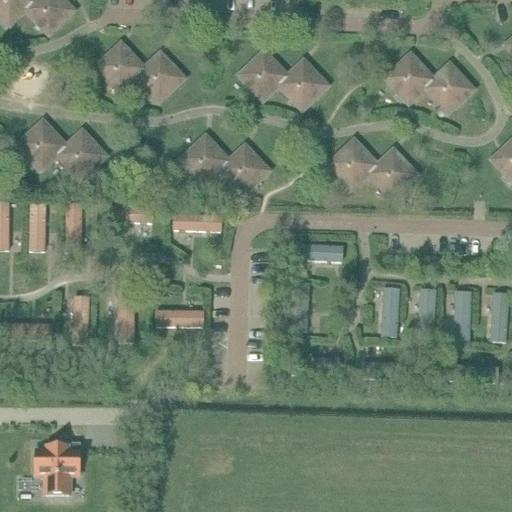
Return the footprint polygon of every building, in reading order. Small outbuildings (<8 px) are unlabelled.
[(32,1),(33,0),(0,0),(0,21),(10,33),(26,17),(28,19),(30,17),(26,13),(35,5),(32,1)] [(33,0),(32,1),(35,5),(26,13),(30,17),(28,19),(50,41),(78,14),(64,0),(33,0)] [(511,37),(500,49),(511,60),(511,37)] [(136,84),(138,86),(140,84),(136,80),(145,72),(142,69),(145,67),(123,43),(93,71),(121,99),(136,84)] [(280,88),(289,80),(263,51),(235,79),(262,107),(277,92),(280,95),(283,92),(280,88)] [(140,84),(138,86),(160,108),(189,81),(161,53),(146,68),(145,67),(142,69),(145,72),(136,80),(140,84)] [(434,82),(432,79),(409,54),(380,81),(407,110),(423,96),(426,98),(429,95),(425,91),(434,82)] [(286,76),(289,80),(280,88),(283,92),(280,95),(301,117),(329,90),(301,61),(286,76)] [(448,64),(432,79),(434,82),(425,91),(429,95),(426,98),(447,120),(475,94),(448,64)] [(58,162),(60,164),(62,162),(58,158),(67,150),(64,147),(67,145),(44,121),(15,148),(42,178),(58,162)] [(62,162),(60,164),(81,187),(110,160),(83,131),(68,146),(67,145),(64,147),(67,150),(58,158),(62,162)] [(227,161),(229,159),(207,135),(177,163),(204,192),(221,177),(223,179),(225,177),(221,173),(230,165),(227,161)] [(511,139),(488,163),(511,189),(511,139)] [(375,165),(376,164),(353,140),(325,167),(352,196),(368,181),(370,183),(373,181),(369,177),(378,168),(375,165)] [(230,160),(229,159),(227,161),(230,165),(221,173),(225,177),(223,179),(245,202),(273,174),(246,146),(230,160)] [(392,149),(376,164),(375,165),(378,168),(369,177),(373,181),(370,183),(391,206),(420,178),(392,149)] [(81,206),(63,206),(63,255),(81,255),(81,206)] [(43,207),(26,207),(25,255),(43,255),(43,207)] [(151,225),(151,208),(103,207),(102,225),(151,225)] [(219,235),(220,217),(171,217),(171,235),(219,235)] [(341,267),(341,251),(292,250),(292,267),(341,267)] [(307,285),(291,284),(289,333),(305,334),(307,285)] [(397,290),(381,289),(379,338),(395,339),(397,290)] [(434,292),(418,291),(416,340),(432,341),(434,292)] [(468,294),(452,293),(450,342),(466,343),(468,294)] [(132,296),(114,295),(114,344),(132,344),(132,296)] [(507,296),(490,295),(488,344),(504,345),(507,296)] [(87,297),(69,297),(69,346),(87,346),(87,297)] [(201,330),(201,312),(152,312),(152,330),(201,330)] [(56,342),(56,325),(7,324),(7,342),(56,342)] [(336,375),(336,359),(287,358),(287,375),(336,375)] [(409,380),(409,364),(360,363),(360,379),(409,380)] [(498,383),(499,367),(450,366),(449,382),(498,383)] [(47,455),(35,455),(35,479),(45,479),(45,499),(69,499),(69,479),(79,479),(79,447),(66,447),(66,450),(47,450),(47,455)]
